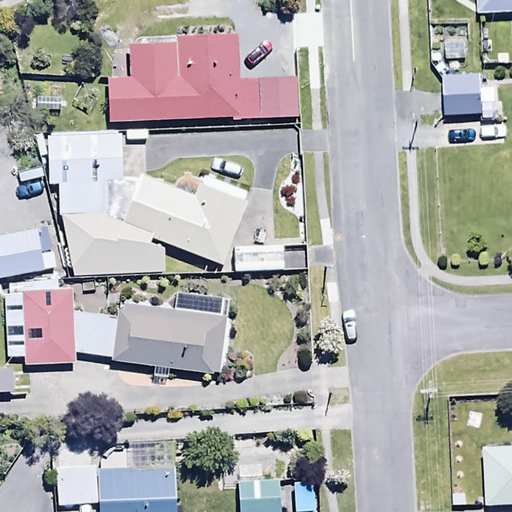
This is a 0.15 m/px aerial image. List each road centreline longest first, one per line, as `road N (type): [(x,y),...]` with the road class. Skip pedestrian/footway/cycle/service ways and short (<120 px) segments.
road 1 (residential): [(350,0),(375,326)]
road 2 (residential): [(375,326),(385,511)]
road 3 (residential): [(375,326),(511,319)]
